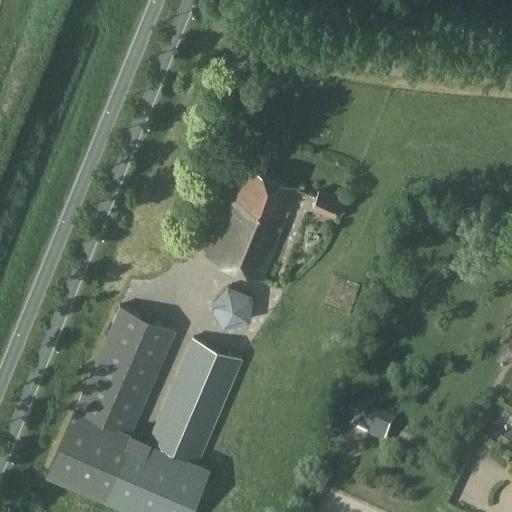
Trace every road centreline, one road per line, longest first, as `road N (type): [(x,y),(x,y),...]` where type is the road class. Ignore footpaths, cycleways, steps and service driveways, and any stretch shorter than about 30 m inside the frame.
road 1 (secondary): [(0,463),(189,0)]
road 2 (secondary): [(158,0),(0,382)]
road 3 (residential): [(245,40),(511,79)]
